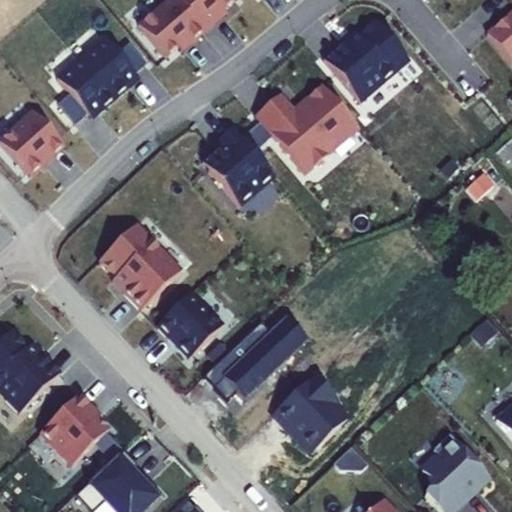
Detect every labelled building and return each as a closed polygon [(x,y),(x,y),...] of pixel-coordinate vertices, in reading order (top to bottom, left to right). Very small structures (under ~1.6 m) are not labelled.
[(191,46),(204,35),(174,0),(171,0),(138,29),(165,61),(177,51),(188,42),(191,46)] [(233,0),(174,0),(204,35),(216,25),(213,22),(224,13),(236,3),(233,0)] [(227,16),(224,13),(213,22),(216,25),(227,16)] [(511,15),(488,35),(511,64),(511,15)] [(360,104),(410,62),(376,22),(358,37),(346,47),(343,44),(324,60),(360,104)] [(356,34),(343,44),(346,47),(358,37),(356,34)] [(81,62),(115,102),(126,93),(121,88),(134,77),(133,77),(145,67),(129,47),(117,57),(104,42),(81,62)] [(191,46),(188,42),(177,51),(181,55),(191,46)] [(104,111),(115,102),(81,62),(57,82),(70,97),(58,107),(75,126),(86,116),(87,117),(100,106),(104,111)] [(138,82),(134,77),(121,88),(126,93),(138,82)] [(260,115),(310,173),(333,154),(328,147),(354,126),(322,89),(294,113),(281,98),(260,115)] [(104,111),(100,106),(87,117),(91,122),(104,111)] [(64,150),(32,114),(0,142),(0,146),(26,176),(48,156),(52,160),(64,150)] [(239,210),(275,180),(233,131),(217,143),(222,149),(214,156),(216,159),(216,166),(208,173),(239,210)] [(511,164),(511,145),(498,157),(508,168),(511,164)] [(30,180),(52,160),(48,156),(26,176),(30,180)] [(202,166),(208,173),(216,166),(216,159),(214,156),(202,166)] [(459,171),(451,163),(439,174),(447,182),(459,171)] [(491,187),(482,177),(470,187),(479,197),(491,187)] [(181,274),(136,228),(99,264),(127,292),(124,295),(141,313),(181,274)] [(223,329),(191,296),(157,330),(168,341),(172,337),(193,358),(223,329)] [(307,344),(275,310),(202,379),(226,405),(235,397),(243,405),(307,344)] [(495,335),(484,324),(470,337),(481,348),(495,335)] [(39,363),(11,335),(0,345),(0,396),(19,417),(59,378),(42,360),(39,363)] [(313,380),(273,420),(308,456),(346,419),(335,408),(338,405),(313,380)] [(90,409),(79,398),(39,437),(71,469),(108,433),(87,412),(90,409)] [(511,440),(511,409),(496,423),(511,440)] [(425,499),(436,511),(454,511),(488,481),(449,439),(433,453),(439,459),(422,474),(436,489),(425,499)] [(351,451),(334,467),(340,474),(361,475),(368,468),(351,451)] [(137,469),(123,454),(76,500),(87,511),(96,511),(104,504),(111,511),(144,511),(161,495),(144,478),(140,482),(132,474),(137,469)]
